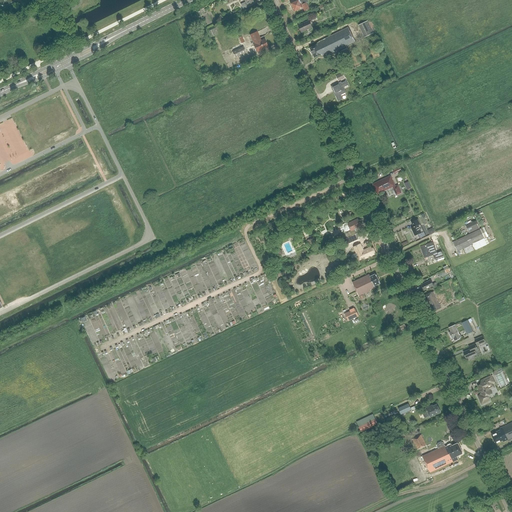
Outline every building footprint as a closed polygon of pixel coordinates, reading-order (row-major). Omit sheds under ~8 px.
[(243,0),(245,2),(240,4),(243,10),(254,4),(252,0),(243,0)] [(308,2),(307,0),(295,0),(296,1),(291,3),(293,8),(293,10),(294,10),(294,11),(303,7),(304,11),(310,9),(307,3),(308,2)] [(312,27),(309,20),(298,26),(301,33),(312,27)] [(358,25),(364,38),(373,33),(367,21),(358,25)] [(314,58),(321,55),(322,56),(326,54),(327,56),(355,42),(348,27),(319,42),(316,44),(317,45),(310,48),(314,58)] [(260,41),(259,39),(260,38),(257,32),(250,35),(253,42),(254,42),(255,44),(253,45),(257,52),(267,47),(264,39),(260,41)] [(235,58),(246,53),(243,47),(232,52),(235,58)] [(352,61),(346,49),(339,52),(340,54),(341,54),(346,64),(352,61)] [(263,79),(278,71),(276,67),(261,75),(263,79)] [(289,79),(286,72),(276,76),(279,83),(289,79)] [(338,85),(333,87),(335,93),(334,93),(338,101),(342,99),(341,95),(346,93),(344,88),(348,85),(346,81),(342,83),(341,82),(338,83),(338,85)] [(392,187),(396,196),(402,193),(398,185),(395,186),(390,176),(373,184),(377,194),(392,187)] [(345,226),(344,227),(346,230),(347,231),(350,229),(351,231),(345,234),(347,238),(356,234),(354,230),(361,227),(361,225),(362,224),(360,220),(359,221),(358,219),(347,224),(348,225),(347,225),(345,226)] [(413,227),(411,228),(415,236),(421,233),(417,225),(420,224),(417,219),(411,222),(413,227)] [(476,221),(466,226),(469,233),(479,228),(476,221)] [(484,227),(452,242),(456,251),(488,236),(484,227)] [(434,260),(437,259),(438,261),(444,259),(442,251),(436,253),(434,245),(436,245),(434,239),(431,240),(432,243),(421,247),(424,257),(433,255),(434,260)] [(353,248),(356,254),(351,256),(351,257),(352,259),(353,259),(357,257),(359,260),(365,258),(366,259),(374,255),(373,253),(375,252),(373,248),(371,249),(371,247),(363,250),(360,244),(353,248)] [(352,282),(359,296),(371,290),(370,290),(375,287),(374,286),(380,284),(375,274),(370,276),(369,274),(352,282)] [(424,290),(433,286),(434,287),(437,285),(435,282),(432,284),(430,280),(421,285),(424,290)] [(428,304),(437,300),(433,291),(425,295),(428,304)] [(460,302),(465,300),(463,296),(461,296),(460,294),(457,296),(460,302)] [(13,306),(25,300),(24,297),(11,303),(13,306)] [(437,300),(428,304),(432,312),(441,308),(437,300)] [(348,321),(355,318),(359,316),(355,309),(350,311),(351,313),(346,315),(345,313),(345,314),(348,321)] [(468,320),(473,331),(476,330),(471,319),(468,320)] [(461,323),(467,334),(473,331),(468,320),(461,323)] [(451,332),(449,333),(452,339),(453,338),(455,341),(459,339),(459,338),(461,337),(460,334),(459,335),(455,325),(449,328),(451,332)] [(482,336),(474,340),(477,344),(484,341),(482,336)] [(478,350),(475,344),(469,347),(470,349),(463,352),(466,359),(476,354),(475,351),(478,350)] [(500,385),(502,388),(508,386),(500,368),(491,372),(497,386),(500,385)] [(481,381),(482,384),(479,386),(482,392),(481,393),(482,395),(479,396),(482,403),(487,401),(485,396),(491,393),(489,388),(492,387),(491,384),(494,382),(491,376),(481,381)] [(401,415),(411,410),(408,404),(398,408),(401,415)] [(424,418),(429,416),(430,417),(440,412),(437,404),(432,407),(431,406),(426,408),(427,411),(422,413),(424,418)] [(377,424),(373,415),(373,414),(356,422),(361,432),(377,424)] [(508,441),(511,439),(511,422),(499,428),(500,430),(491,434),(496,443),(503,440),(503,442),(507,440),(508,441)] [(426,445),(422,434),(412,438),(416,448),(426,445)] [(462,454),(462,453),(458,444),(457,443),(452,446),(451,444),(450,444),(447,445),(447,446),(445,447),(445,446),(422,456),(430,472),(458,459),(457,456),(462,454)]
